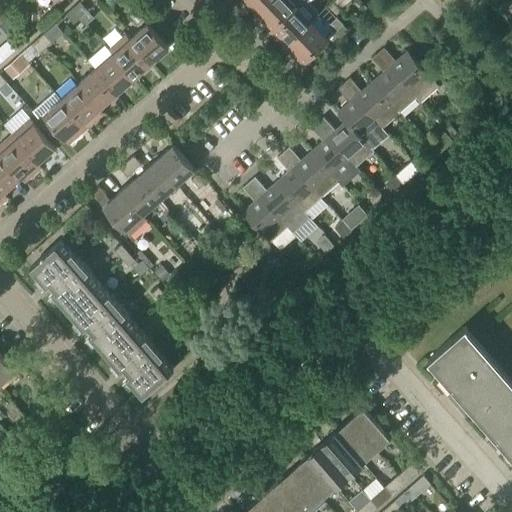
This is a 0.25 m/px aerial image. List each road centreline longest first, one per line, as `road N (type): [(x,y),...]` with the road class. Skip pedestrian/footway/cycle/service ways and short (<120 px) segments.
road 1 (residential): [(0,242),(222,44)]
road 2 (residential): [(511,503),(347,315)]
road 3 (residential): [(165,474),(0,288)]
road 4 (tertiary): [(165,474),(347,315)]
road 5 (tertiary): [(347,315),(511,170)]
